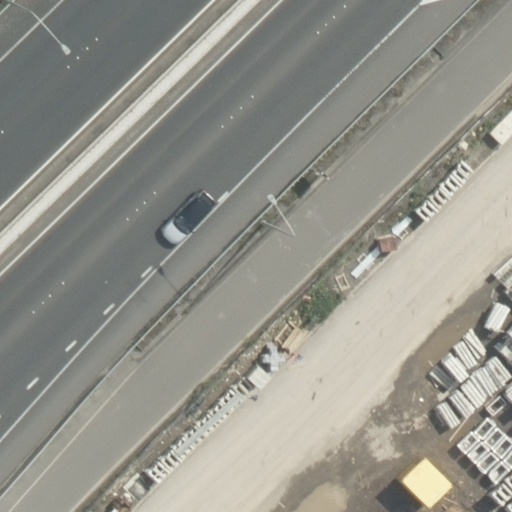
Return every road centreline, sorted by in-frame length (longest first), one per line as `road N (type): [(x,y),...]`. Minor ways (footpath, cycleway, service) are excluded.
road 1 (trunk): [(348,0),(60,289)]
road 2 (motorway): [(0,128),(127,0)]
